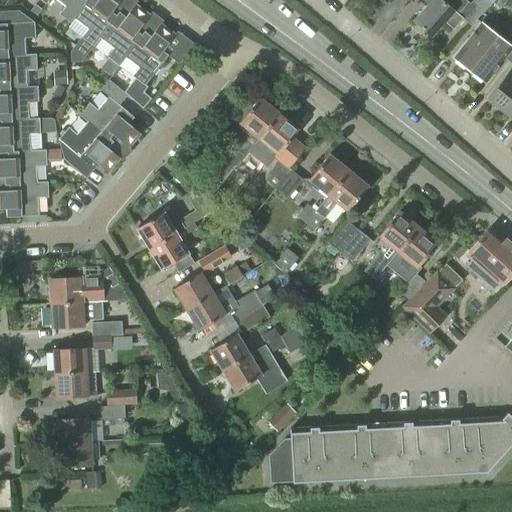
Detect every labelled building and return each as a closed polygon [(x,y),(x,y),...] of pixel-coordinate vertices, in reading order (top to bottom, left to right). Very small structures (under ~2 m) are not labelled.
[(72,25),(75,20),(74,20),(88,0),(56,0),(65,7),(59,15),(72,25)] [(88,0),(74,20),(75,20),(88,30),(81,38),(82,39),(94,48),(100,40),(99,39),(116,16),(116,15),(112,12),(120,0),(88,0)] [(471,27),(495,0),(474,0),(470,5),(464,0),(449,0),(446,5),(439,0),(418,0),(416,3),(423,8),(412,21),(430,35),(442,20),(454,30),(463,19),(471,27)] [(119,67),(125,59),(124,58),(142,35),(141,35),(137,31),(149,15),(134,5),(125,17),(118,12),(116,15),(116,16),(99,39),(100,40),(113,49),(107,58),(108,59),(117,65),(119,67)] [(36,6),(30,13),(36,17),(42,10),(36,6)] [(25,40),(35,39),(34,23),(18,12),(0,12),(0,58),(26,57),(26,56),(25,40)] [(453,58),(484,83),(504,58),(511,50),(507,47),(509,45),(481,23),(453,58)] [(135,79),(124,93),(127,96),(143,109),(151,100),(143,93),(147,88),(144,87),(168,55),(162,51),(175,35),(160,24),(150,37),(143,31),(141,35),(142,35),(124,58),(125,59),(139,69),(132,77),(135,79)] [(82,39),(71,55),(71,64),(83,63),(94,48),(82,39)] [(36,55),(26,56),(26,57),(0,58),(0,90),(28,89),(27,88),(26,72),(37,71),(36,55)] [(108,59),(101,68),(110,75),(117,65),(108,59)] [(504,112),(511,100),(511,72),(509,70),(485,100),(495,108),(497,106),(504,112)] [(67,85),(66,71),(53,72),(54,86),(67,85)] [(79,116),(87,122),(109,141),(110,140),(113,136),(128,149),(140,135),(128,124),(133,118),(118,106),(127,96),(108,81),(100,90),(108,97),(97,110),(89,104),(79,116)] [(51,99),(58,102),(65,89),(57,86),(51,99)] [(0,122),(1,123),(1,122),(30,121),(29,120),(28,103),(39,103),(38,88),(27,88),(28,89),(0,90),(0,122)] [(253,147),(259,139),(279,114),(259,99),(252,108),(243,101),(230,116),(240,123),(239,124),(249,132),(231,153),(224,147),(193,185),(210,198),(235,168),(246,155),(253,147)] [(297,129),(279,114),(259,139),(277,154),(297,129)] [(0,154),(7,154),(31,153),(31,152),(30,135),(40,135),(39,119),(29,120),(30,121),(1,122),(1,123),(1,128),(0,127),(0,154)] [(87,122),(76,135),(69,129),(59,141),(65,161),(80,174),(88,165),(92,160),(108,173),(119,160),(107,150),(113,143),(110,140),(109,141),(87,122)] [(46,167),(46,160),(61,159),(60,151),(45,151),(31,152),(31,153),(7,154),(7,160),(0,160),(0,178),(4,178),(5,186),(9,186),(37,184),(36,168),(46,167)] [(329,155),(309,180),(328,196),(348,171),(329,155)] [(274,164),(266,175),(266,184),(274,190),(275,189),(277,187),(291,170),(281,162),(277,160),(274,164)] [(278,188),(276,190),(288,200),(303,180),(291,170),(277,187),(278,188)] [(328,196),(323,202),(315,212),(305,224),(314,232),(337,203),(347,211),(368,186),(348,171),(328,196)] [(29,218),(29,223),(39,223),(46,222),(46,217),(39,217),(38,199),(48,199),(47,183),(37,184),(9,186),(9,192),(0,192),(0,210),(6,210),(7,219),(29,218)] [(188,215),(180,220),(184,227),(205,215),(216,208),(197,190),(188,199),(194,211),(188,215)] [(297,218),(305,224),(315,212),(307,205),(297,218)] [(136,228),(148,248),(184,227),(180,220),(172,207),(136,228)] [(363,271),(374,280),(384,268),(386,265),(389,261),(397,252),(418,227),(399,211),(370,246),(378,252),(363,271)] [(205,215),(148,248),(161,269),(188,253),(182,243),(199,233),(197,229),(209,222),(205,215)] [(338,252),(339,252),(356,230),(346,222),(328,244),(338,252)] [(389,261),(386,265),(406,282),(412,275),(418,267),(417,266),(437,242),(418,227),(397,252),(389,261)] [(370,240),(356,230),(339,252),(352,262),(370,240)] [(477,277),(508,244),(504,240),(502,242),(490,230),(467,256),(472,260),(466,267),(477,277)] [(511,248),(511,247),(508,244),(477,277),(476,278),(493,292),(499,285),(500,285),(511,271),(511,250),(511,248)] [(198,262),(205,274),(231,258),(224,246),(198,262)] [(275,263),(276,265),(286,274),(298,259),(287,249),(275,263)] [(42,262),(17,263),(17,273),(42,272),(42,262)] [(224,275),(230,284),(242,276),(237,267),(224,275)] [(49,280),(50,304),(127,299),(110,269),(99,276),(84,276),(84,278),(72,279),(70,275),(60,275),(58,280),(49,280)] [(407,302),(401,309),(430,337),(447,319),(436,310),(457,288),(438,270),(407,302)] [(211,293),(199,272),(172,288),(185,309),(211,293)] [(296,287),(306,295),(316,283),(306,275),(296,287)] [(397,294),(407,302),(422,283),(412,275),(397,294)] [(8,291),(8,304),(19,304),(18,291),(8,291)] [(235,303),(233,299),(220,307),(211,293),(185,309),(197,329),(228,311),(233,321),(261,304),(266,301),(262,293),(257,297),(254,291),(235,303)] [(83,322),(103,320),(101,302),(129,301),(127,299),(50,304),(51,328),(83,326),(83,322)] [(261,304),(233,321),(241,334),(270,318),(261,304)] [(92,336),(105,335),(122,334),(121,322),(91,324),(92,336)] [(265,345),(271,354),(272,353),(285,346),(290,353),(307,343),(302,336),(297,327),(280,338),(279,337),(265,345)] [(274,329),(260,337),(265,345),(279,337),(274,329)] [(248,353),(236,332),(209,349),(221,369),(248,353)] [(122,334),(105,335),(92,336),(93,351),(111,350),(111,337),(122,336),(122,334)] [(112,338),(113,351),(132,350),(131,337),(112,338)] [(326,337),(313,344),(317,352),(330,344),(326,337)] [(52,350),(54,374),(86,372),(85,348),(52,350)] [(233,389),(268,368),(257,350),(249,355),(248,353),(221,369),(233,389)] [(86,372),(54,374),(55,399),(96,397),(95,371),(86,372)] [(106,407),(124,406),(137,405),(135,389),(105,391),(106,407)] [(179,390),(167,391),(171,401),(186,401),(179,390)] [(177,408),(183,422),(198,416),(191,401),(177,408)] [(296,414),(287,405),(269,422),(278,431),(296,414)] [(100,408),(101,421),(125,419),(124,406),(106,407),(100,408)] [(511,449),(511,417),(509,415),(503,422),(505,424),(476,426),(479,476),(490,475),(511,449)] [(58,443),(90,441),(89,417),(57,419),(58,443)] [(479,476),(476,426),(461,427),(460,423),(451,423),(452,427),(429,429),(432,479),(479,476)] [(385,482),(432,479),(429,429),(414,430),(414,426),(404,427),(405,431),(381,432),(385,482)] [(338,486),(385,482),(381,432),(367,433),(367,429),(357,430),(358,434),(336,435),(338,486)] [(295,489),(338,486),(336,435),(320,436),(320,433),(311,433),(311,437),(291,438),(291,435),(291,444),(288,444),(290,488),(295,488),(295,489)] [(90,441),(58,443),(59,467),(92,465),(92,461),(100,461),(99,443),(90,443),(90,441)] [(272,489),(290,488),(288,444),(286,445),(270,461),(272,489)] [(86,473),(86,490),(101,489),(100,473),(86,473)] [(81,481),(60,482),(60,492),(81,491),(81,481)]
